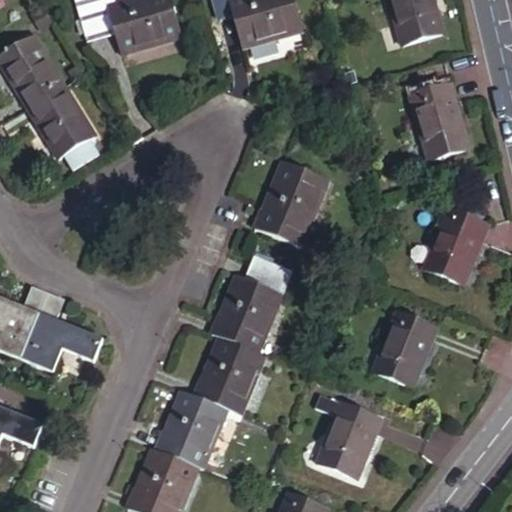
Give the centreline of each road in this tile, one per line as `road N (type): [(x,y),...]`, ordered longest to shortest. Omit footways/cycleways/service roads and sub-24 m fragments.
road 1 (residential): [(9,231),(215,114),(137,335)]
road 2 (residential): [(137,335),(73,511)]
road 3 (residential): [(9,231),(45,265),(133,311),(137,335)]
